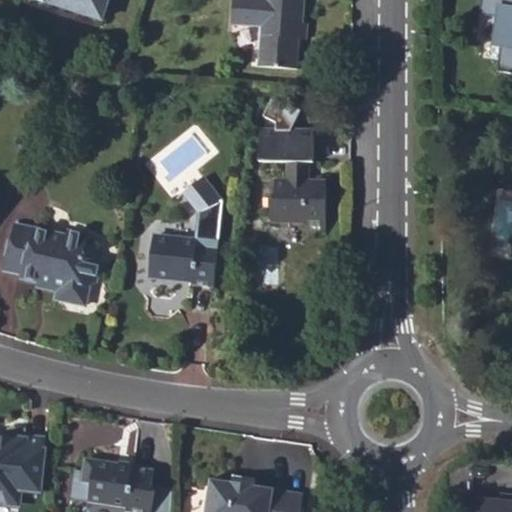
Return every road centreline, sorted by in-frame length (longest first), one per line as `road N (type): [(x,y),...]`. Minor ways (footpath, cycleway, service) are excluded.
road 1 (tertiary): [(396,365),(387,260),(391,0)]
road 2 (residential): [(0,359),(186,402),(341,420)]
